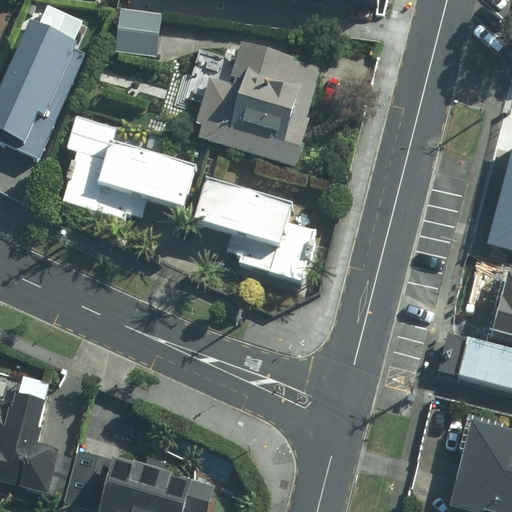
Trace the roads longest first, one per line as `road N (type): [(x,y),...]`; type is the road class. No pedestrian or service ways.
road 1 (secondary): [(346,398),(446,0)]
road 2 (residential): [(336,436),(232,387),(167,340)]
road 3 (residential): [(167,340),(246,357),(346,398)]
road 4 (residential): [(0,266),(167,340)]
road 5 (unknown): [(358,348),(511,386)]
